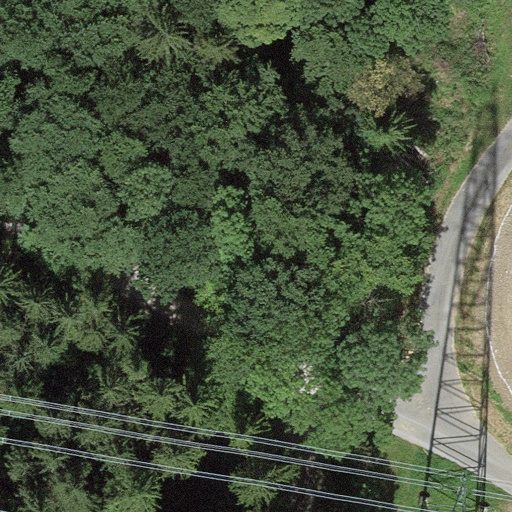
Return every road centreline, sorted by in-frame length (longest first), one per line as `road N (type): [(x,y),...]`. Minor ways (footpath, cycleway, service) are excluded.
road 1 (track): [(0,216),(122,299),(429,422),(426,347),(439,274),(459,211),(511,148)]
road 2 (track): [(315,378),(296,511)]
